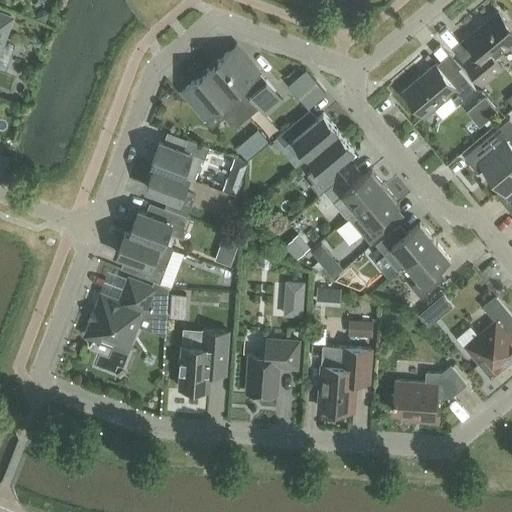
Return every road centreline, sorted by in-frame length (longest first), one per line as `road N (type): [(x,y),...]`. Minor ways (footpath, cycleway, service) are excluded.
road 1 (residential): [(511,398),(436,454),(152,432),(50,393),(41,380),(43,360),(91,229)]
road 2 (residential): [(91,229),(150,79),(216,17),(356,72)]
road 3 (residential): [(511,267),(474,224),(455,219),(358,105),(356,72)]
